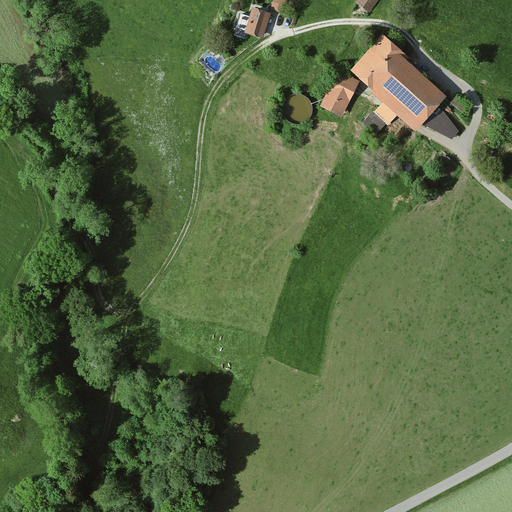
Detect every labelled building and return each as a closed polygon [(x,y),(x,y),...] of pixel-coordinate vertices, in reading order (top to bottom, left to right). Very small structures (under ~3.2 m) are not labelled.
[(378,0),(357,0),(356,3),(368,13),(378,0)] [(246,34),(263,39),(271,15),(252,9),(250,17),(241,14),(234,36),(244,40),(246,34)] [(409,58),(384,35),(350,70),(384,102),(374,113),(388,126),(397,116),(415,132),(447,97),(407,60),(409,58)] [(360,83),(338,72),(320,106),(342,117),(360,83)] [(438,179),(431,175),(425,179),(425,186),(431,190),(437,187),(438,179)]
